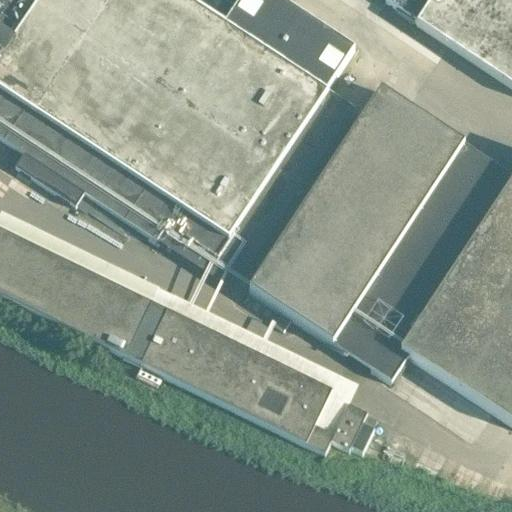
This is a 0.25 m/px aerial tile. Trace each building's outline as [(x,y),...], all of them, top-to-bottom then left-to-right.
[(0,0),(0,129),(230,284),(360,91),(345,81),(336,75),(352,53),(271,0),(244,0),(224,30),(179,0),(0,0)] [(511,0),(434,0),(417,27),(511,90),(511,0)] [(511,178),(465,148),(381,93),(248,294),(392,388),(408,361),(511,429),(511,178)] [(152,309),(0,234),(0,301),(126,363),(140,370),(167,316),(152,309)] [(333,397),(167,316),(140,370),(325,460),(331,447),(349,456),(350,454),(362,459),(374,434),(363,429),(367,419),(330,401),(333,397)]
